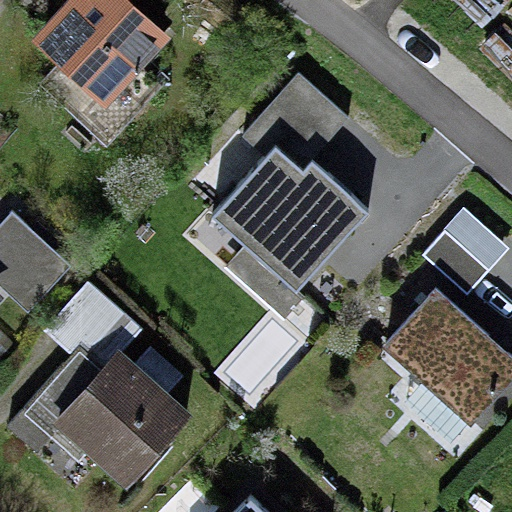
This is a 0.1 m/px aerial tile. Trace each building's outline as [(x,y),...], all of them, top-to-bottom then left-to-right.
[(174,36),(132,0),(72,0),(37,40),(113,106),(174,36)] [(240,0),(188,0),(242,40),(261,15),(240,0)] [(262,156),(214,213),(305,289),(369,214),(308,163),(347,116),(296,73),(241,138),(262,156)] [(70,267),(11,212),(0,223),(0,286),(28,312),(70,267)] [(140,327),(88,281),(44,331),(70,353),(80,342),(106,365),(119,351),(140,327)] [(511,389),(511,350),(442,290),(391,350),(480,426),(511,389)] [(194,416),(119,351),(106,365),(102,370),(80,351),(24,414),(78,461),(85,453),(128,491),(194,416)] [(230,511),(271,511),(251,492),(230,511)]
